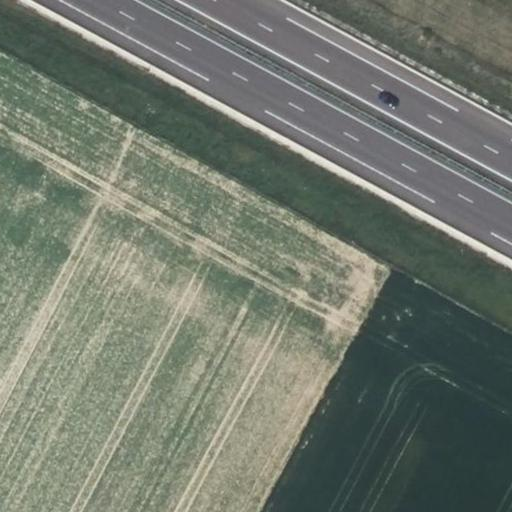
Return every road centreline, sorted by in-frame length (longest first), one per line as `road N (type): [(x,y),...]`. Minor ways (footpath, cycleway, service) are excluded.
road 1 (motorway): [(99,0),(511,222)]
road 2 (motorway): [(511,161),(213,0)]
